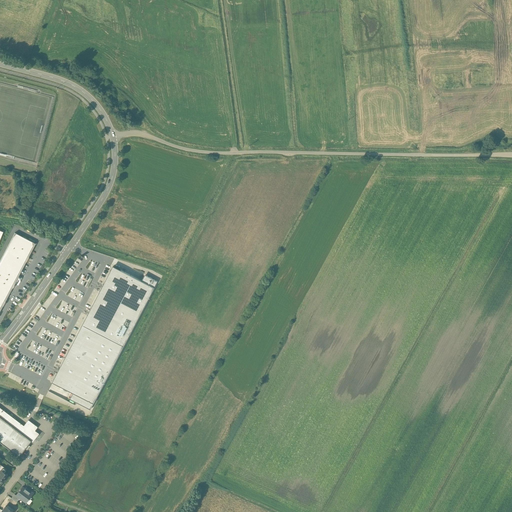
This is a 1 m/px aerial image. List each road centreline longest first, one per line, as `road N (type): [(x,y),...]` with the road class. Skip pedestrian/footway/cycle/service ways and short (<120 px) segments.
road 1 (unclassified): [(511,155),(239,152),(130,132),(113,137)]
road 2 (secondary): [(113,137),(104,195),(0,343)]
road 3 (secondary): [(0,63),(83,91),(113,137)]
